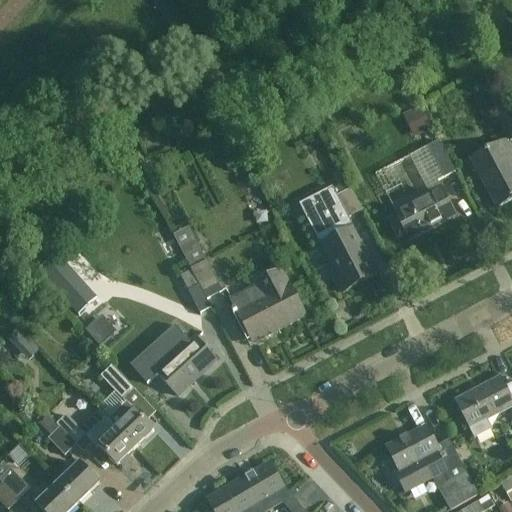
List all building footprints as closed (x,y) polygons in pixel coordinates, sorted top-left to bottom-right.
[(496,86),(486,91),(499,114),(509,109),(496,86)] [(292,106),(280,112),(283,119),(295,113),(292,106)] [(421,108),(410,114),(422,137),(433,131),(421,108)] [(510,142),(511,140),(511,114),(511,112),(498,119),(510,142)] [(422,184),(440,176),(424,140),(406,149),(422,184)] [(445,180),(455,174),(439,143),(429,149),(445,180)] [(498,209),(511,201),(511,156),(505,144),(472,161),(498,209)] [(405,181),(416,175),(406,155),(395,161),(405,181)] [(145,161),(142,164),(143,169),(146,171),(150,171),(153,168),(152,164),(149,161),(145,161)] [(323,246),(347,292),(374,278),(349,228),(352,226),(349,220),(362,213),(351,192),(338,199),(333,189),(300,206),(320,246),(325,243),(325,245),(323,246)] [(396,215),(397,217),(389,221),(398,239),(406,235),(409,241),(455,217),(442,191),(396,215)] [(189,228),(174,236),(191,270),(206,262),(189,228)] [(57,256),(39,272),(68,304),(86,288),(57,256)] [(206,262),(191,270),(192,272),(199,287),(206,301),(222,293),(206,262)] [(192,272),(181,278),(188,293),(199,287),(195,278),(192,272)] [(231,303),(236,312),(232,314),(234,317),(237,315),(250,340),(265,332),(266,335),(268,334),(267,331),(275,327),(278,333),(305,319),(281,272),(254,286),(256,290),(231,303)] [(199,287),(188,293),(200,315),(210,309),(206,301),(199,287)] [(98,320),(85,332),(99,348),(113,336),(98,320)] [(174,360),(157,375),(177,398),(216,363),(196,341),(191,345),(176,328),(158,343),(174,360)] [(20,332),(9,343),(19,353),(30,342),(20,332)] [(135,450),(153,433),(145,424),(155,414),(111,368),(101,378),(116,394),(115,394),(98,411),(99,412),(108,422),(135,450)] [(511,402),(499,379),(455,402),(474,439),(490,431),(486,422),(511,407),(511,402)] [(135,450),(108,422),(99,412),(79,432),(65,418),(56,426),(59,429),(76,446),(85,438),(96,449),(97,447),(117,468),(135,450)] [(59,429),(48,440),(64,457),(76,446),(59,429)] [(451,447),(439,453),(427,429),(387,450),(399,474),(396,476),(405,494),(441,475),(453,496),(471,485),(451,447)] [(3,464),(0,466),(0,483),(2,485),(18,502),(29,491),(3,464)] [(298,511),(301,510),(285,492),(270,465),(207,502),(213,511),(269,511),(283,504),(289,511),(298,511)] [(80,466),(59,486),(78,506),(99,485),(80,466)] [(511,487),(508,481),(501,485),(507,495),(511,492),(511,487)] [(2,485),(0,487),(0,501),(9,511),(18,502),(2,485)] [(449,511),(451,511),(478,497),(471,485),(453,496),(443,502),(449,511)] [(42,511),(71,511),(78,506),(59,486),(37,506),(42,511)] [(487,499),(469,509),(471,511),(487,511),(493,509),(487,499)]
